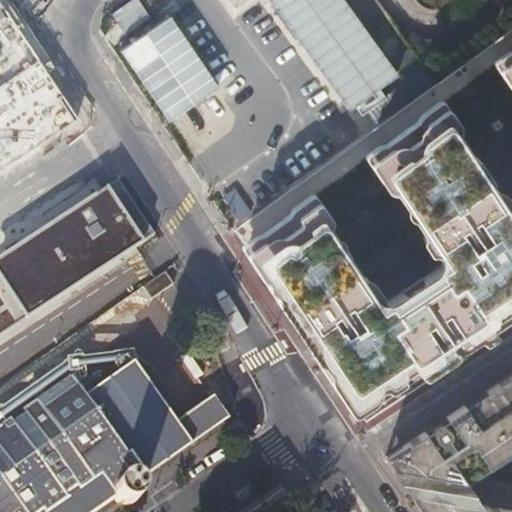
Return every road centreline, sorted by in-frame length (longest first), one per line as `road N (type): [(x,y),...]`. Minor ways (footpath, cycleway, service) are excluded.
road 1 (residential): [(52,19),(315,423)]
road 2 (residential): [(184,511),(315,423)]
road 3 (unknown): [(124,129),(0,216)]
